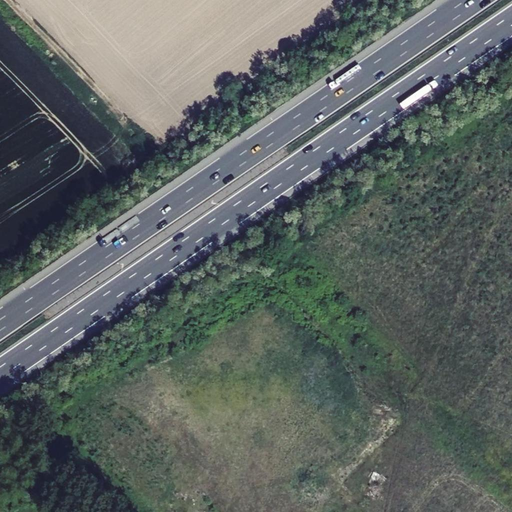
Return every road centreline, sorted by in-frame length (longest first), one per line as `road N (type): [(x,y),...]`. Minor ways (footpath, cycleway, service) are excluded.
road 1 (motorway): [(0,373),(511,19)]
road 2 (motorway): [(472,0),(0,324)]
road 3 (track): [(4,0),(132,127)]
